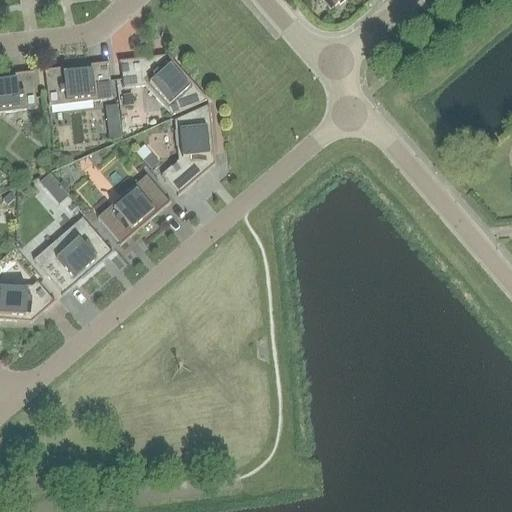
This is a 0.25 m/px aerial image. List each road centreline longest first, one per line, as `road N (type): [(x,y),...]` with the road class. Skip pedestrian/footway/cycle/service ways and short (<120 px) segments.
road 1 (unclassified): [(15,402),(347,115)]
road 2 (unclassified): [(347,115),(382,140),(511,288)]
road 3 (residential): [(0,50),(90,37),(130,0)]
